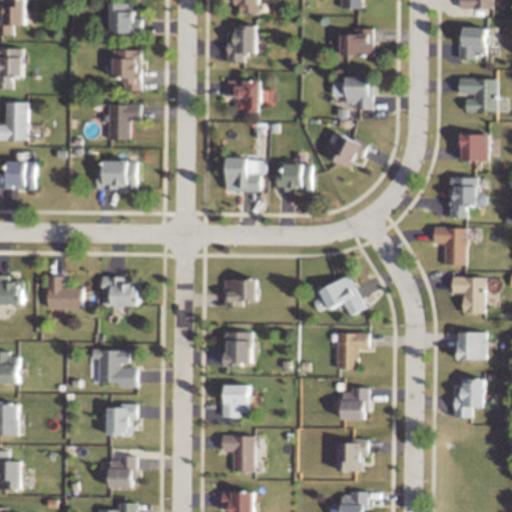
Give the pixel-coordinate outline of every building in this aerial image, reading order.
[(26,0),(3,0),(4,2),(0,2),(0,33),(14,34),(15,24),(26,24),(26,0)] [(241,12),(261,12),(261,0),(237,0),(237,4),(241,4),(241,12)] [(342,0),(342,7),(364,8),(364,0),(342,0)] [(461,0),(461,7),(494,8),(494,0),(461,0)] [(142,32),(143,17),(133,16),(133,1),(111,1),(111,32),(142,32)] [(259,52),(258,24),(235,24),(235,29),(228,29),(228,61),(246,61),(246,52),(259,52)] [(488,27),(465,26),(464,35),(460,35),(459,58),(478,58),(478,53),(487,54),(488,27)] [(374,27),(357,27),(357,33),(342,33),(342,54),(375,54),(374,27)] [(24,47),(0,46),(0,87),(14,88),(14,76),(23,76),(24,47)] [(142,49),(114,48),(114,77),(125,77),(124,89),(142,89),(142,49)] [(334,95),(347,95),(347,104),(356,104),(356,108),(374,108),(374,76),(347,75),(347,81),(334,80),(334,95)] [(467,111),(498,111),(499,77),(461,77),(461,94),(468,94),(467,111)] [(261,111),(262,101),(271,101),(272,89),(263,89),(263,80),(229,79),(229,96),(238,96),(238,110),(261,111)] [(7,122),(0,122),(0,138),(29,138),(28,101),(6,101),(7,122)] [(142,103),(109,102),(108,138),(130,139),(131,119),(142,119),(142,103)] [(327,145),(334,148),(329,157),(352,168),(358,155),(364,158),(370,144),(342,131),(339,137),(332,134),(327,145)] [(490,160),(490,133),(463,132),(463,159),(490,160)] [(261,191),(262,173),(268,173),(268,158),(225,157),(224,190),(261,191)] [(0,186),(36,188),(36,160),(8,159),(8,170),(0,170),(0,186)] [(98,188),(138,187),(137,159),(97,160),(98,188)] [(313,163),(285,163),(285,172),(279,172),(280,192),(313,191),(313,163)] [(451,216),(469,217),(469,205),(488,205),(488,192),(479,192),(479,176),(452,176),(451,216)] [(468,264),(469,226),(436,226),(435,242),(446,242),(446,263),(468,264)] [(0,303),(24,303),(24,280),(10,280),(10,274),(0,273),(0,303)] [(320,289),(324,295),(314,299),(320,310),(329,306),(331,308),(345,301),(351,315),(367,307),(350,274),(320,289)] [(64,286),(64,275),(49,275),(48,307),(84,308),(84,286),(64,286)] [(102,293),(112,293),(112,304),(139,305),(140,281),(125,281),(125,275),(103,275),(102,293)] [(465,311),(487,312),(487,276),(454,276),(454,291),(465,291),(465,311)] [(226,279),(226,305),(244,305),(244,300),(258,299),(258,278),(226,279)] [(254,330),(226,330),(226,364),(254,364),(254,330)] [(488,330),(460,330),(460,358),(488,358),(488,330)] [(338,368),(360,367),(359,348),(371,347),(371,331),(338,332),(338,368)] [(99,357),(99,383),(138,384),(139,365),(130,365),(130,349),(93,348),(93,357),(99,357)] [(0,381),(19,382),(19,355),(10,355),(10,350),(0,349),(0,381)] [(486,406),(486,378),(463,378),(463,394),(456,394),(456,416),(474,416),(474,406),(486,406)] [(251,383),(225,383),(224,416),(242,416),(242,411),(250,411),(251,383)] [(369,418),(370,386),(353,385),(353,390),(344,390),(343,418),(369,418)] [(0,434),(19,435),(20,401),(0,400),(0,434)] [(109,434),(132,435),(132,419),(138,419),(138,402),(120,402),(120,406),(109,406),(109,434)] [(235,470),(255,470),(256,434),(224,434),(224,449),(235,450),(235,470)] [(338,469),(363,470),(363,454),(369,454),(370,437),(352,437),(352,441),(339,441),(338,469)] [(0,487),(22,488),(23,460),(9,459),(9,449),(0,449),(0,487)] [(110,486),(136,487),(137,454),(120,454),(120,459),(111,459),(110,486)] [(255,511),(255,490),(224,491),(224,506),(232,506),(232,511),(255,511)] [(368,511),(369,490),(351,490),(351,493),(343,493),(342,511),(368,511)] [(98,511),(136,511),(137,501),(119,501),(119,508),(99,508),(98,511)]
